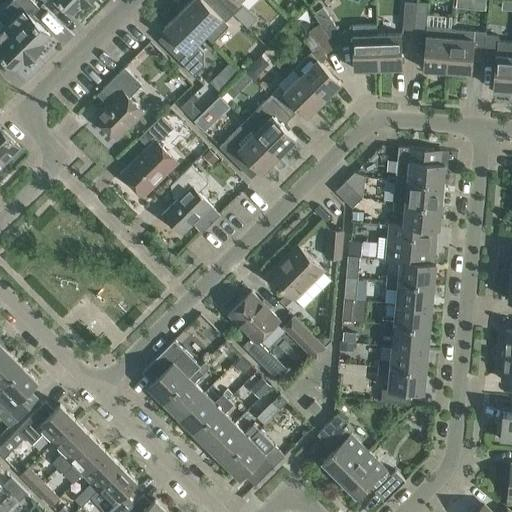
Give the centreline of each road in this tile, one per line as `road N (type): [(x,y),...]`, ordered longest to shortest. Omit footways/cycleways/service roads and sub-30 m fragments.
road 1 (residential): [(483,127),(382,119),(364,127),(99,390)]
road 2 (residential): [(405,511),(452,456),(483,127)]
road 3 (residential): [(134,0),(34,102),(32,117),(56,162),(0,222)]
road 4 (residential): [(220,511),(99,390)]
road 5 (residential): [(99,390),(0,288)]
